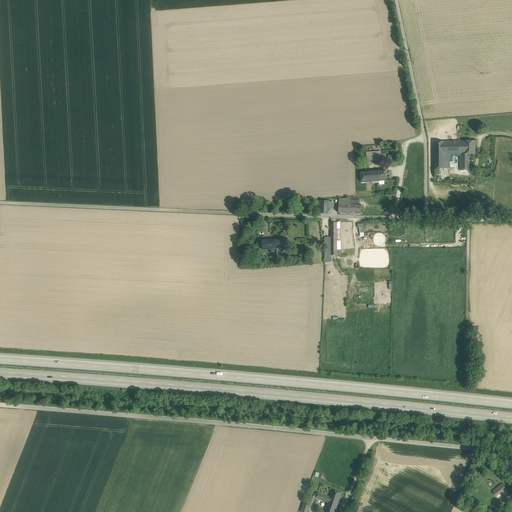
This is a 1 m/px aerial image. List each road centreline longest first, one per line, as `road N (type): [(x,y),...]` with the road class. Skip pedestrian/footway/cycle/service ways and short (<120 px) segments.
road 1 (unclassified): [(0,407),(489,448),(511,460)]
road 2 (motorway): [(511,404),(0,359)]
road 3 (motorway): [(0,372),(511,417)]
road 4 (track): [(0,202),(426,221)]
road 5 (track): [(426,221),(427,131),(398,0)]
